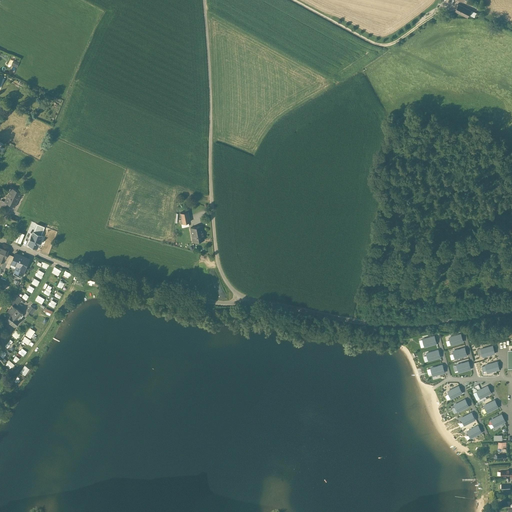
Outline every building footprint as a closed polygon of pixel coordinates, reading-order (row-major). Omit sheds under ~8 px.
[(478,8),(461,1),(457,9),(470,14),(472,11),(476,14),(478,8)] [(22,193),(11,188),(6,198),(4,202),(7,203),(11,205),(15,207),(22,193)] [(191,221),(189,210),(182,212),(184,223),(191,221)] [(37,224),(34,232),(41,235),(44,227),(37,224)] [(193,242),(203,240),(201,226),(190,228),(193,242)] [(23,235),(15,231),(12,240),(20,243),(23,235)] [(34,232),(33,232),(32,236),(31,236),(29,240),(30,241),(28,245),(37,248),(38,244),(39,244),(41,240),(40,239),(42,235),(41,235),(34,232)] [(6,249),(0,246),(0,260),(3,261),(7,253),(8,250),(6,249)] [(23,257),(15,253),(14,256),(11,263),(17,265),(18,264),(19,265),(17,269),(18,270),(23,272),(29,259),(28,259),(23,257)] [(62,269),(55,266),(53,271),(59,274),(62,269)] [(85,275),(76,272),(74,278),(84,281),(85,275)] [(67,283),(61,280),(58,284),(64,288),(67,283)] [(36,288),(30,283),(28,286),(29,287),(28,289),(33,292),(36,288)] [(60,298),(63,294),(58,290),(55,295),(60,298)] [(32,296),(26,292),(23,296),(29,300),(32,296)] [(22,298),(15,293),(10,303),(12,305),(16,307),(22,298)] [(46,297),(39,294),(36,299),(45,304),(47,301),(45,299),(46,297)] [(59,301),(51,297),(50,300),(51,301),(50,303),(56,307),(59,301)] [(16,307),(12,305),(8,310),(11,313),(6,320),(14,326),(20,319),(17,317),(21,312),(16,307)] [(36,309),(31,305),(27,310),(32,314),(36,309)] [(54,310),(46,307),(44,312),(51,315),(54,310)] [(35,317),(30,314),(25,321),(30,324),(35,317)] [(35,330),(30,326),(26,333),(32,337),(35,330)] [(461,333),(448,336),(451,345),(463,341),(461,333)] [(31,339),(26,335),(23,339),(28,344),(31,339)] [(434,335),(422,338),(424,347),(437,343),(434,335)] [(493,344),(480,348),(482,356),(495,353),(493,344)] [(465,346),(452,350),(455,358),(467,355),(465,346)] [(28,350),(22,347),(20,352),(25,355),(28,350)] [(8,351),(4,348),(0,352),(0,353),(4,357),(8,351)] [(438,348),(426,352),(428,360),(441,357),(438,348)] [(469,360),(456,364),(459,372),(471,369),(469,360)] [(498,360),(485,364),(488,372),(500,369),(498,360)] [(443,363),(430,367),(432,375),(445,372),(443,363)] [(459,384),(447,390),(451,398),(463,392),(459,384)] [(488,384),(476,390),(480,398),(492,392),(488,384)] [(466,398),(454,404),(458,412),(469,406),(466,398)] [(495,399),(483,404),(487,412),(499,407),(495,399)] [(472,411),(460,416),(464,424),(476,419),(472,411)] [(502,413),(491,419),(494,427),(506,421),(502,413)] [(478,424),(467,430),(470,437),(482,432),(478,424)]
